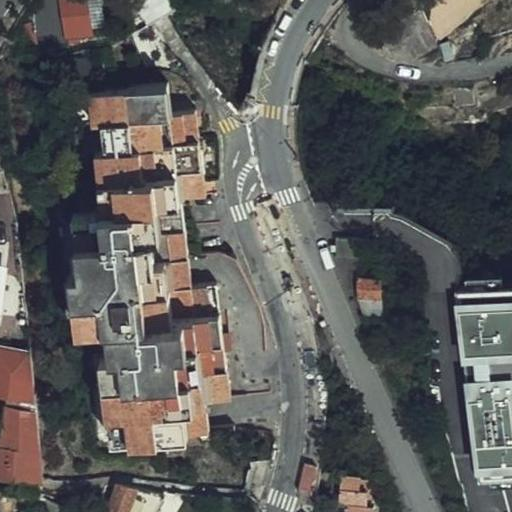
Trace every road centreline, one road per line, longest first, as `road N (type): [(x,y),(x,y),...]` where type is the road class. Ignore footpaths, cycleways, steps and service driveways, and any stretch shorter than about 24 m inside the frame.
road 1 (secondary): [(273,130),(316,268),(422,511)]
road 2 (residential): [(279,511),(295,385),(235,158),(237,140)]
road 3 (residential): [(363,0),(351,26),(361,53),(380,64),(418,72),(511,60)]
road 4 (secondary): [(323,0),(280,70),(273,130)]
